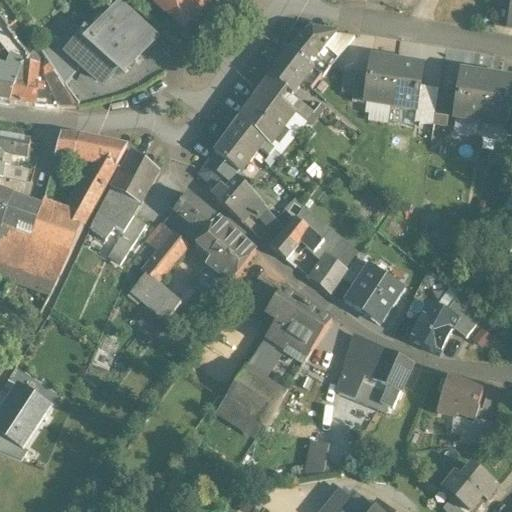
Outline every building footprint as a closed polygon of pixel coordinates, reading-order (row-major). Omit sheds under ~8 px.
[(153,0),(153,1),(183,28),(194,16),(196,17),(207,5),(205,3),(208,0),(153,0)] [(117,12),(109,22),(108,21),(100,31),(101,32),(91,42),(90,44),(117,68),(115,70),(122,76),(133,63),(134,63),(142,55),(141,54),(151,42),(117,12)] [(23,53),(0,22),(0,44),(10,57),(21,63),(23,53)] [(117,68),(90,44),(91,42),(76,29),(62,45),(61,46),(82,65),(83,66),(103,83),(115,70),(117,68)] [(337,35),(314,32),(307,34),(291,51),(312,69),(322,78),(337,59),(324,48),(337,35)] [(82,65),(61,46),(62,45),(53,38),(40,53),(48,64),(64,86),(82,65)] [(291,51),(269,79),(287,93),(291,97),(296,89),(301,84),(311,91),(322,78),(312,69),(291,51)] [(4,68),(0,66),(0,101),(9,104),(20,65),(21,63),(10,57),(8,57),(4,68)] [(396,63),(371,59),(368,78),(364,104),(389,108),(396,63)] [(421,67),(396,63),(389,108),(414,112),(418,87),(421,67)] [(39,68),(20,65),(9,104),(34,108),(39,68)] [(75,106),(53,73),(44,77),(57,106),(75,106)] [(486,77),(461,73),(455,118),(480,121),(486,77)] [(368,78),(355,76),(351,102),(364,104),(368,78)] [(511,81),(486,77),(480,121),(503,125),(505,126),(509,100),(511,81)] [(287,93),(269,79),(238,122),(262,144),(268,150),(295,115),(291,112),(279,103),(287,93)] [(438,90),(418,87),(414,112),(413,122),(433,125),(435,115),(438,90)] [(451,91),(438,89),(438,90),(435,115),(447,117),(451,91)] [(291,97),(287,93),(279,103),(291,112),(298,102),(291,97)] [(511,100),(509,100),(505,126),(503,125),(502,134),(511,136),(511,100)] [(262,144),(238,122),(214,155),(238,174),(246,162),(248,163),(259,151),(268,158),(271,153),(268,150),(262,144)] [(29,142),(0,136),(0,172),(1,166),(4,156),(25,159),(29,142)] [(126,149),(78,138),(59,137),(54,155),(93,164),(85,181),(102,190),(126,149)] [(158,173),(131,153),(111,191),(139,207),(158,173)] [(238,174),(214,155),(198,176),(216,193),(220,188),(225,192),(236,180),(234,178),(238,174)] [(27,170),(8,167),(5,180),(25,183),(27,170)] [(236,180),(225,192),(220,188),(216,193),(211,199),(216,203),(234,219),(246,205),(251,208),(252,208),(254,210),(243,222),(246,225),(263,208),(258,203),(236,180)] [(30,239),(2,230),(0,233),(0,263),(55,283),(83,225),(102,190),(85,181),(61,222),(37,214),(30,239)] [(139,207),(111,191),(96,218),(114,230),(123,237),(133,221),(131,220),(139,207)] [(11,200),(0,195),(0,233),(2,230),(11,200)] [(174,215),(184,202),(178,197),(167,209),(174,215)] [(217,223),(188,197),(184,202),(174,215),(203,240),(217,223)] [(39,209),(11,200),(2,230),(30,239),(37,214),(39,209)] [(287,231),(265,207),(246,225),(244,227),(256,236),(262,229),(275,244),(287,231)] [(114,230),(96,218),(89,231),(105,243),(114,230)] [(145,228),(133,221),(123,237),(121,239),(132,248),(145,228)] [(322,245),(295,222),(287,231),(275,244),(270,250),(286,262),(294,253),(298,256),(305,248),(314,255),(322,245)] [(254,254),(217,223),(203,240),(206,242),(199,250),(211,259),(206,266),(232,285),(254,254)] [(161,226),(147,246),(158,254),(173,236),(161,226)] [(158,254),(141,274),(145,277),(158,286),(189,249),(173,236),(158,254)] [(132,248),(121,239),(108,258),(121,266),(132,248)] [(322,245),(314,255),(321,262),(309,281),(329,297),(342,281),(357,260),(350,256),(340,268),(328,258),(337,249),(327,240),(322,245)] [(342,281),(354,289),(367,267),(357,260),(342,281)] [(55,283),(0,263),(0,277),(48,297),(55,283)] [(404,291),(367,267),(354,289),(344,304),(381,327),(404,291)] [(444,284),(431,276),(421,295),(434,302),(444,284)] [(158,286),(145,277),(131,293),(165,324),(179,306),(158,286)] [(240,282),(228,300),(236,306),(249,288),(240,282)] [(332,324),(282,290),(266,316),(276,323),(265,339),(280,348),(288,338),(312,354),(332,324)] [(224,314),(197,293),(184,309),(179,306),(165,324),(163,328),(178,339),(182,336),(184,335),(192,326),(200,332),(207,324),(214,328),(224,314)] [(469,309),(458,300),(446,315),(430,305),(424,318),(422,317),(409,342),(440,357),(453,330),(456,323),(456,322),(469,309)] [(456,322),(456,323),(453,330),(465,340),(482,319),(469,309),(456,322)] [(385,353),(356,336),(346,371),(373,382),(385,353)] [(280,348),(265,339),(247,366),(268,380),(286,353),(280,348)] [(413,368),(385,353),(373,382),(401,396),(413,368)] [(401,396),(373,382),(346,371),(340,394),(387,414),(389,409),(394,411),(401,396)] [(282,399),(242,373),(224,401),(264,426),(282,399)] [(291,397),(307,405),(319,383),(303,374),(291,397)] [(483,393),(450,381),(445,395),(444,394),(437,414),(456,420),(457,416),(470,421),(475,408),(478,409),(483,393)] [(0,436),(22,451),(50,408),(19,387),(0,415),(0,436)] [(495,424),(481,422),(475,447),(488,445),(491,448),(495,424)] [(27,455),(22,451),(0,436),(0,455),(21,464),(27,455)] [(309,441),(304,472),(323,476),(329,444),(309,441)] [(472,469),(462,482),(456,477),(445,491),(457,500),(454,504),(463,511),(471,511),(481,500),(486,504),(497,490),(472,469)] [(357,511),(346,503),(339,511),(357,511)] [(463,511),(454,504),(451,503),(442,511),(463,511)]
